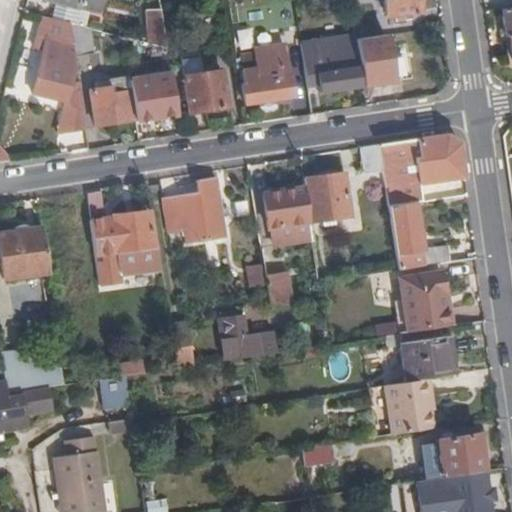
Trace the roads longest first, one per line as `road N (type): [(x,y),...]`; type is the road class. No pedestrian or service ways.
road 1 (residential): [(0,183),(476,109)]
road 2 (unclassified): [(476,109),(511,357)]
